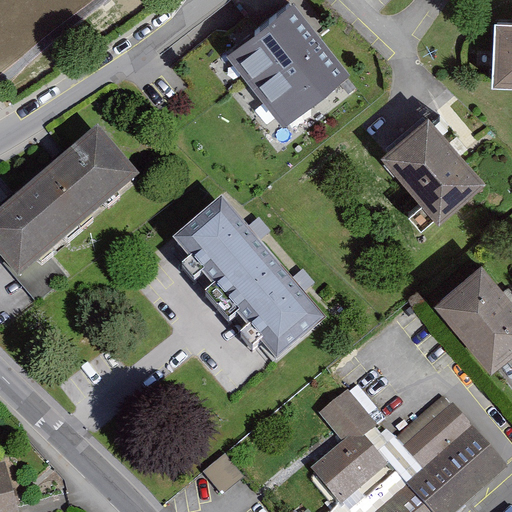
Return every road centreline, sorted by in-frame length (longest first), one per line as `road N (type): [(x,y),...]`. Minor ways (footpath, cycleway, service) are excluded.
road 1 (residential): [(211,0),(0,137)]
road 2 (residential): [(0,373),(142,511)]
